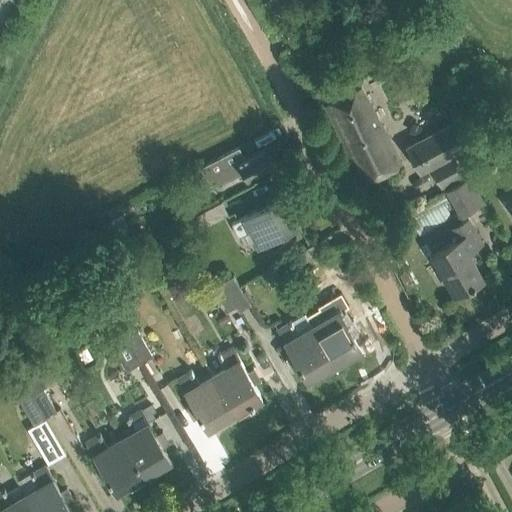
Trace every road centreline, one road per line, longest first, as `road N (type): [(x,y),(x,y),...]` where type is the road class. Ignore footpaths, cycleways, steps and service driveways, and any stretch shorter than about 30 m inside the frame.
road 1 (residential): [(427,367),(265,49)]
road 2 (residential): [(181,511),(427,367)]
road 3 (secondary): [(272,511),(449,409)]
